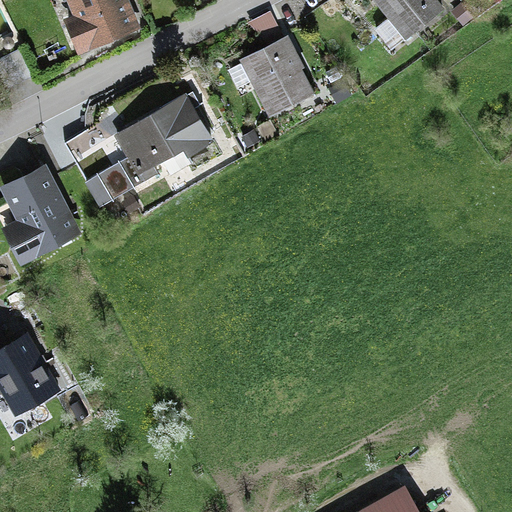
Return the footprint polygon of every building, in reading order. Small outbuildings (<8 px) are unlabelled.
[(81,46),(133,25),(123,0),(72,0),(80,17),(71,20),(81,46)] [(435,0),(377,0),(389,14),(394,10),(412,33),(442,8),(435,0)] [(284,39),(244,60),(271,112),(311,91),(284,39)] [(121,138),(130,153),(85,179),(100,205),(145,180),(140,172),(183,148),(187,155),(212,140),(185,93),(160,107),(165,114),(121,138)] [(86,126),(60,140),(75,166),(101,152),(86,126)] [(43,167),(6,186),(28,228),(12,236),(23,258),(76,231),(43,167)] [(26,335),(0,349),(0,381),(2,386),(9,382),(23,408),(57,389),(26,335)] [(418,511),(412,502),(393,511),(418,511)]
